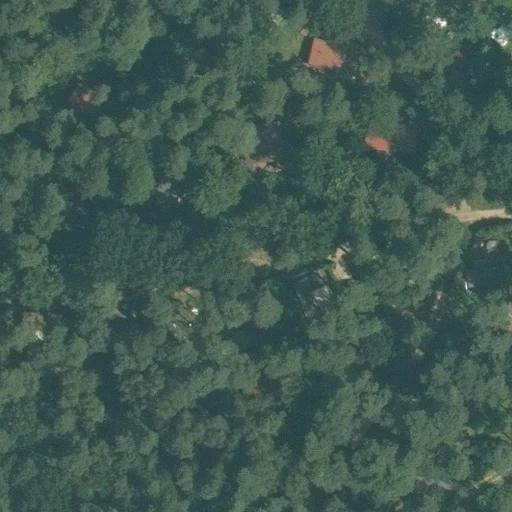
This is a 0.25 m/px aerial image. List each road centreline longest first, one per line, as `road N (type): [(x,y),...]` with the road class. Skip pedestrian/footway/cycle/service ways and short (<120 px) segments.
road 1 (track): [(511,191),(500,181),(388,234),(174,293),(0,299)]
road 2 (track): [(408,511),(169,410),(0,356)]
road 3 (track): [(500,181),(340,0)]
